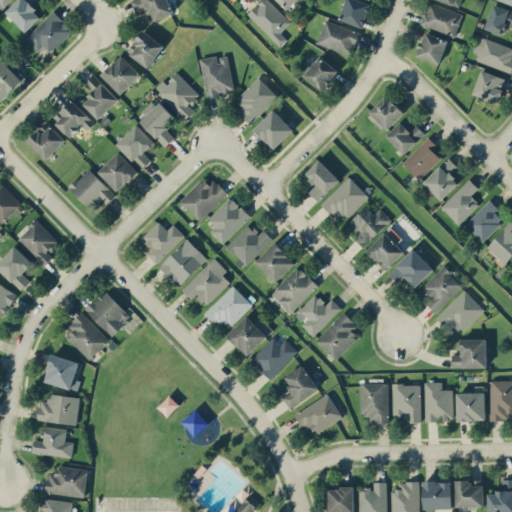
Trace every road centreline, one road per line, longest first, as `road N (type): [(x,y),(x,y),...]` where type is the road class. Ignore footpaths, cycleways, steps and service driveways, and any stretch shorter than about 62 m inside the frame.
road 1 (residential): [(302,511),(243,400),(0,146)]
road 2 (residential): [(5,478),(23,336),(47,302),(214,140)]
road 3 (residential): [(406,328),(214,140)]
road 4 (residential): [(402,0),(379,59),(355,93),(265,190)]
road 5 (residential): [(511,447),(360,451),(288,476)]
road 6 (residential): [(379,59),(416,81),(511,180)]
road 7 (residential): [(0,125),(103,22)]
